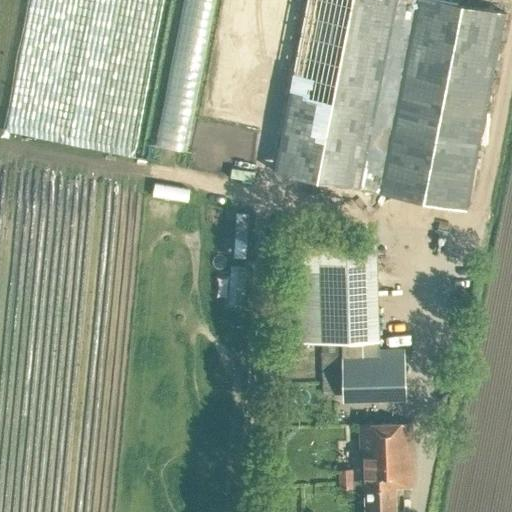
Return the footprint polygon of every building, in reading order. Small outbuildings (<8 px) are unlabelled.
[(307,0),(274,170),(468,208),(506,10),(453,0),(307,0)] [(290,242),(293,342),(341,341),(360,340),(381,340),(378,240),(290,242)] [(405,399),(404,347),(360,349),(360,340),(341,341),(341,350),(342,401),(405,399)] [(406,360),(421,360),(421,345),(406,345),(406,360)] [(411,422),(358,424),(360,487),(364,486),(364,511),(394,511),(394,487),(410,486),(413,485),(411,422)] [(353,479),(352,466),(341,466),(341,480),(353,479)]
